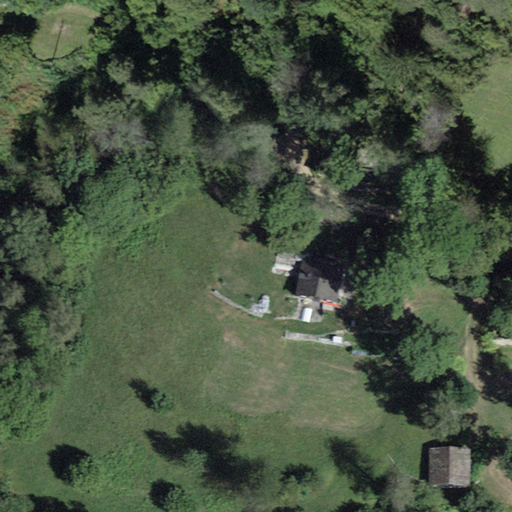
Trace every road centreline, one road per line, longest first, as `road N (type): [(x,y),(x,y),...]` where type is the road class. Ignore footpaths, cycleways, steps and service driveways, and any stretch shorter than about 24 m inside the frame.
road 1 (track): [(0,32),(74,30),(184,55),(234,77),(289,157)]
road 2 (track): [(289,157),(335,192),(472,210),(511,227)]
road 3 (track): [(289,157),(280,57),(249,0)]
